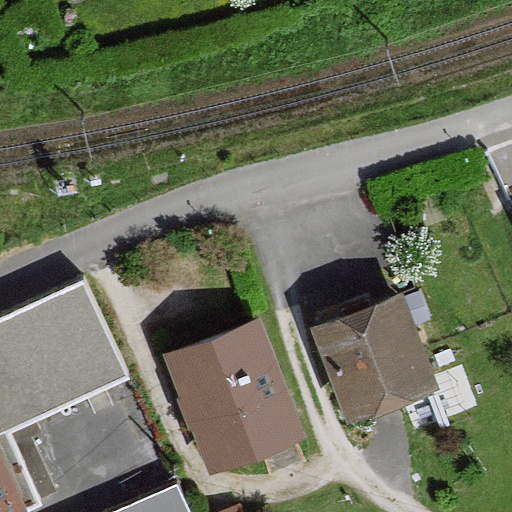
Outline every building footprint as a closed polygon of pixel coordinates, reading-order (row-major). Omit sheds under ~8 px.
[(125,368),(81,269),(0,305),(0,511),(28,511),(24,502),(57,486),(32,432),(43,428),(34,409),(125,368)] [(354,304),(319,317),(351,400),(358,399),(425,373),(394,289),(370,298),(367,289),(350,295),(354,304)] [(252,315),(174,347),(214,452),(292,422),(252,315)] [(190,511),(175,477),(94,511),(190,511)] [(210,502),(210,511),(246,511),(245,498),(210,502)]
